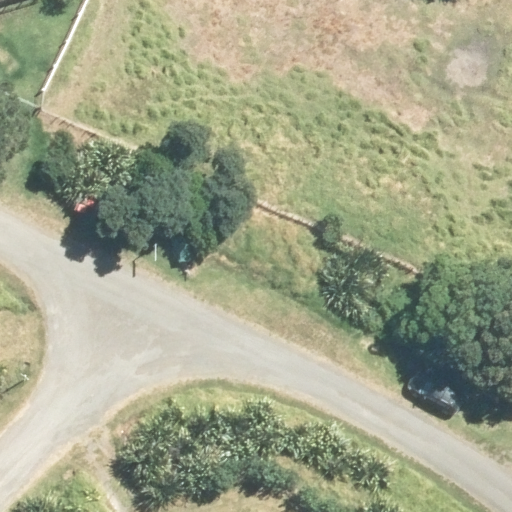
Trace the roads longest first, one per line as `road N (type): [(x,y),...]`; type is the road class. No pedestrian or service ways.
road 1 (unclassified): [(511,494),(242,344),(139,305)]
road 2 (unclassified): [(0,463),(139,305)]
road 3 (unclassified): [(139,305),(0,237)]
